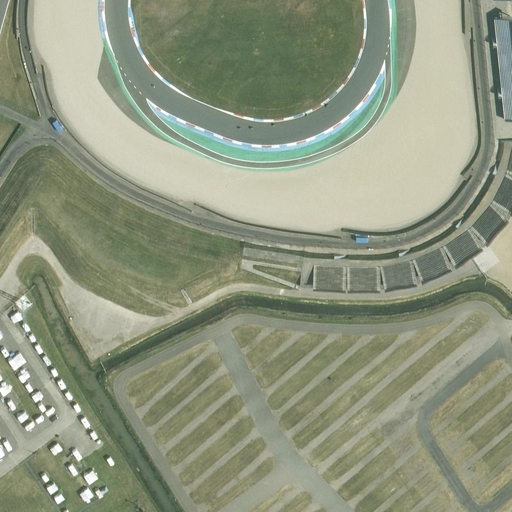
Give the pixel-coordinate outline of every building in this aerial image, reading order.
[(511,30),(511,18),(495,20),(504,122),(511,121),(511,30)] [(439,218),(428,224),(431,230),(442,225),(439,218)] [(28,328),(33,335),(37,332),(32,325),(28,328)] [(39,336),(35,339),(40,346),(44,343),(39,336)] [(12,350),(20,346),(16,339),(8,344),(12,350)] [(47,359),(52,356),(46,347),(42,349),(47,359)] [(20,354),(16,357),(21,364),(25,360),(20,354)] [(29,378),(33,385),(41,380),(37,373),(29,378)] [(12,384),(3,388),(6,394),(15,390),(12,384)] [(39,390),(43,397),(50,393),(46,386),(39,390)] [(44,403),(48,409),(56,403),(52,397),(44,403)] [(81,411),(86,408),(82,400),(77,402),(81,411)] [(57,406),(50,410),(55,418),(61,414),(57,406)] [(29,408),(18,414),(21,421),(33,415),(29,408)] [(90,426),(95,422),(89,413),(84,416),(90,426)] [(43,424),(52,419),(50,414),(40,419),(43,424)] [(31,434),(40,428),(37,423),(28,429),(31,434)] [(98,427),(93,430),(98,438),(103,435),(98,427)] [(0,434),(4,441),(12,435),(7,428),(0,433),(0,434)] [(10,451),(17,445),(14,441),(7,446),(10,451)] [(85,470),(93,464),(89,457),(81,462),(85,470)] [(98,468),(89,474),(94,480),(102,475),(98,468)]
